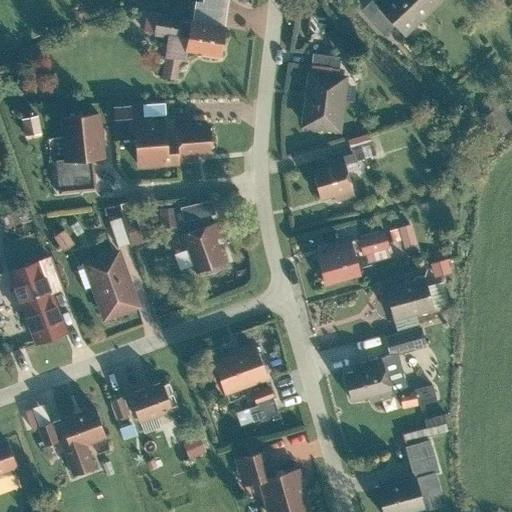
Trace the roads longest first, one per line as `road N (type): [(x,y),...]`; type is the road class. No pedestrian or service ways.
road 1 (residential): [(284,296),(0,402)]
road 2 (residential): [(284,296),(264,151),(275,0)]
road 3 (residential): [(350,511),(284,296)]
